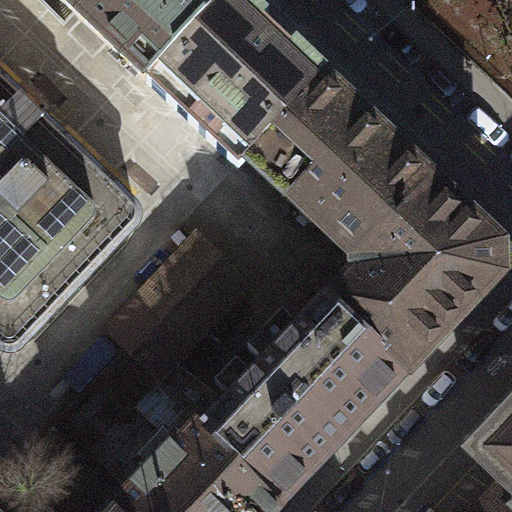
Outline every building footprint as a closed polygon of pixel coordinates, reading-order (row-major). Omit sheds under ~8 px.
[(62,0),(147,82),(224,0),(62,0)] [(238,0),(224,0),(147,82),(222,152),(239,168),(247,160),(322,81),(304,61),(238,0)] [(0,346),(4,351),(13,351),(19,350),(138,223),(139,216),(136,208),(0,78),(0,346)] [(352,262),(430,181),(322,81),(247,160),(352,262)] [(328,301),(408,376),(502,276),(502,249),(430,181),(352,262),(352,275),(328,301)] [(245,289),(196,239),(138,302),(186,352),(245,289)] [(199,425),(282,510),(408,376),(328,301),(279,352),(262,336),(249,350),(266,366),(254,378),(255,379),(229,405),(176,363),(157,384),(199,425)] [(186,352),(138,302),(107,334),(125,353),(157,384),(176,363),(186,352)] [(157,384),(125,353),(96,384),(128,414),(157,384)] [(511,484),(484,511),(511,511),(511,424),(482,456),(508,481),(511,484)] [(279,511),(282,510),(199,425),(180,443),(178,441),(123,499),(136,511),(279,511)] [(54,428),(27,455),(54,482),(82,455),(54,428)] [(86,464),(50,500),(62,511),(95,511),(115,493),(86,464)] [(136,511),(123,499),(110,511),(136,511)]
